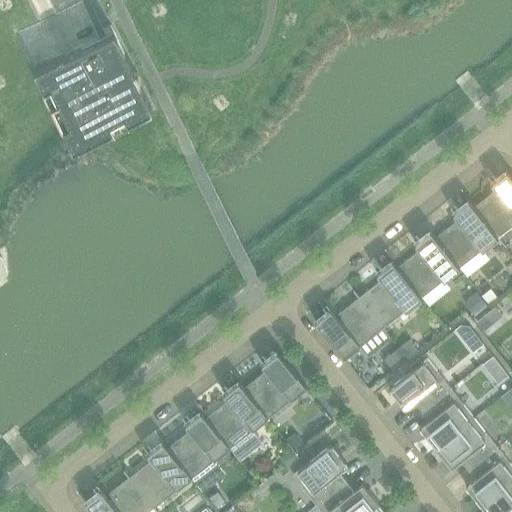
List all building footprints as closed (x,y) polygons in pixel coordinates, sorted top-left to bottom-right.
[(114,29),(100,36),(35,68),(73,147),(152,108),(114,29)] [(462,127),(488,107),(479,95),(453,114),(462,127)] [(474,205),(473,206),(497,236),(511,224),(511,175),(507,169),(491,181),(499,192),(497,194),(493,190),(474,205)] [(435,236),(459,267),(460,266),(467,274),(489,257),(482,249),(497,236),(473,206),(474,205),(468,199),(453,211),(461,222),(458,224),(455,220),(435,236)] [(397,266),(421,297),(459,267),(435,236),(430,229),(414,241),(423,252),(420,254),(417,250),(397,266)] [(379,280),(359,296),(383,326),(421,297),(397,266),(392,259),(376,271),(385,282),(382,285),(379,280)] [(480,291),(488,301),(497,294),(489,284),(480,291)] [(463,299),(474,312),(486,303),(475,289),(463,299)] [(331,307),(315,320),(320,326),(344,357),(383,326),(359,296),(339,312),(342,316),(339,318),(331,307)] [(483,317),(476,322),(484,332),(491,327),(483,317)] [(460,326),(456,330),(466,343),(476,335),(470,327),(460,326)] [(409,337),(398,346),(407,358),(418,349),(409,337)] [(407,358),(398,346),(383,358),(392,369),(407,358)] [(306,386),(282,356),(277,349),(261,362),(270,373),(267,375),(264,370),(244,386),(268,417),(306,386)] [(500,365),(492,355),(482,362),(490,373),(500,365)] [(414,401),(422,410),(451,387),(427,357),(389,387),(405,408),(414,401)] [(268,417),(244,386),(239,379),(223,392),(232,403),(229,405),(225,401),(206,416),(205,416),(230,447),(268,417)] [(435,446),(474,416),(451,387),(422,410),(429,419),(420,426),(435,446)] [(230,447),(205,416),(206,416),(201,409),(185,422),(193,433),(191,435),(187,431),(168,446),(167,446),(191,477),(230,447)] [(497,445),(474,416),(435,446),(451,467),(460,459),(468,469),(497,445)] [(287,439),(296,450),(304,443),(295,433),(287,439)] [(167,446),(168,446),(162,439),(147,452),(155,463),(152,465),(149,461),(129,476),(153,507),(191,477),(167,446)] [(293,474),(316,504),(346,481),(338,472),(348,464),(331,444),(293,474)] [(481,505),(511,480),(511,464),(497,445),(468,469),(475,478),(466,485),(481,505)] [(293,451),(282,460),(287,466),(298,457),(293,451)] [(279,471),(268,479),(274,487),(285,479),(279,471)] [(146,511),(153,507),(129,476),(109,492),(113,496),(110,498),(101,488),(85,500),(94,511),(146,511)] [(511,511),(511,480),(481,505),(487,511),(511,511)] [(322,511),(365,511),(378,503),(362,483),(353,490),(346,481),(316,504),(322,511)] [(208,495),(216,505),(223,500),(215,489),(208,495)] [(385,511),(378,503),(365,511),(385,511)]
